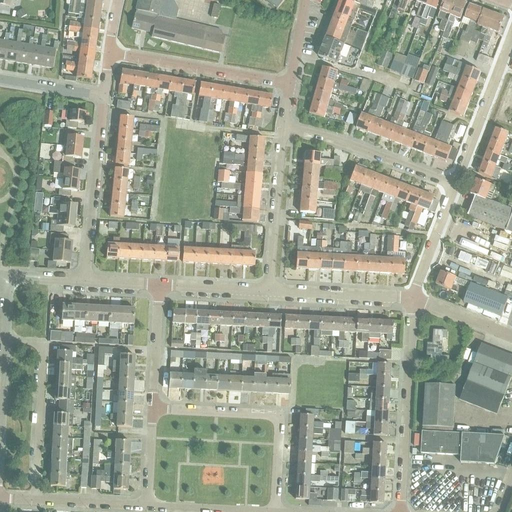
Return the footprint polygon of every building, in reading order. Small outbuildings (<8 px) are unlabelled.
[(71,0),(71,7),(100,12),(102,1),(90,0),(71,0)] [(221,54),(225,36),(221,35),(222,31),(183,22),(183,26),(179,25),(180,22),(175,21),(174,24),(171,23),(172,19),(159,16),(162,0),(138,0),(136,10),(136,11),(135,15),(131,29),(152,34),(152,38),(221,54)] [(271,0),(264,0),(263,10),(283,13),(285,2),(271,0)] [(346,0),(341,0),(334,21),(352,28),(359,9),(363,11),(363,12),(376,17),(378,12),(373,10),(346,0)] [(346,0),(373,10),(375,4),(366,0),(346,0)] [(391,0),(396,2),(389,18),(395,20),(398,12),(402,0),(391,0)] [(413,0),(402,0),(398,12),(404,14),(409,0),(413,1),(413,0)] [(417,17),(422,19),(429,0),(417,0),(416,3),(421,5),(417,17)] [(429,0),(422,19),(420,24),(426,27),(433,9),(436,11),(440,0),(429,0)] [(441,31),(445,33),(457,1),(455,0),(445,0),(438,19),(443,21),(441,25),(443,26),(441,31)] [(457,1),(445,33),(443,38),(448,40),(452,30),(456,18),(461,20),(467,4),(457,1)] [(211,18),(217,19),(220,6),(214,5),(211,18)] [(464,33),(456,55),(465,58),(470,42),(475,31),(474,31),(482,10),(470,6),(466,18),(464,18),(462,24),(469,26),(466,33),(464,33)] [(100,12),(71,7),(70,7),(69,13),(78,14),(78,18),(82,19),(99,22),(100,12)] [(481,33),(475,31),(470,42),(477,45),(479,40),(484,42),(494,14),(484,11),(479,26),(483,28),(481,33)] [(494,14),(484,42),(482,46),(487,48),(488,44),(489,44),(494,32),(498,34),(504,18),(494,14)] [(70,22),(69,27),(97,31),(99,22),(82,19),(81,24),(70,22)] [(334,21),(327,39),(362,52),(369,34),(352,28),(334,21)] [(82,33),(81,39),(96,41),(97,31),(69,27),(69,32),(76,33),(76,32),(82,33)] [(3,60),(15,63),(18,44),(20,44),(22,36),(23,30),(18,30),(17,35),(16,43),(8,42),(6,42),(3,60)] [(0,60),(3,60),(6,42),(8,42),(9,34),(5,33),(4,41),(0,40),(0,60)] [(15,63),(27,64),(31,46),(32,46),(34,38),(30,38),(28,46),(20,44),(18,44),(15,63)] [(67,41),(66,47),(95,51),(96,41),(81,39),(80,43),(75,43),(75,42),(67,41)] [(362,52),(327,39),(320,58),(335,64),(340,66),(348,68),(353,70),(356,68),(362,52)] [(27,64),(40,67),(43,48),(44,48),(46,40),(42,40),(41,47),(32,46),(31,46),(27,64)] [(43,48),(40,67),(52,69),(55,50),(57,50),(58,42),(54,41),(53,49),(44,48),(43,48)] [(79,52),(78,58),(93,60),(95,51),(66,47),(66,50),(79,52)] [(377,65),(387,70),(393,55),(389,53),(390,50),(384,48),(377,65)] [(396,53),(389,71),(401,75),(407,58),(396,53)] [(421,60),(409,55),(407,58),(401,75),(414,80),(417,70),(421,60)] [(480,55),(477,62),(489,66),(491,59),(480,55)] [(66,66),(67,66),(92,70),(93,60),(78,58),(78,63),(66,62),(66,66)] [(421,84),(418,94),(420,95),(434,60),(431,59),(428,67),(424,65),(423,70),(420,68),(415,81),(421,84)] [(450,73),(463,78),(478,84),(482,73),(467,67),(465,72),(446,64),(443,71),(450,73)] [(92,70),(67,66),(66,71),(76,72),(76,78),(66,76),(65,81),(75,82),(76,78),(91,80),(92,70)] [(433,66),(426,84),(433,87),(439,69),(433,66)] [(324,68),(321,79),(335,84),(339,72),(324,68)] [(126,85),(133,86),(135,73),(122,70),(119,85),(118,96),(125,96),(126,86),(126,85)] [(139,87),(145,88),(148,75),(135,73),(133,86),(131,98),(135,99),(136,92),(139,91),(139,87)] [(473,95),(478,84),(463,78),(450,73),(448,78),(454,80),(456,82),(461,84),(459,89),(473,95)] [(147,111),(153,112),(155,102),(159,77),(148,75),(145,88),(151,89),(150,93),(152,95),(151,100),(149,100),(147,111)] [(161,91),(169,92),(171,79),(159,77),(155,102),(153,112),(158,113),(161,91)] [(170,118),(176,119),(183,81),(171,79),(169,92),(174,93),(174,98),(176,98),(175,106),(172,106),(170,118)] [(321,79),(317,91),(332,95),(334,89),(338,91),(340,90),(356,95),(357,90),(348,87),(341,85),(335,84),(321,79)] [(359,90),(366,92),(371,81),(364,79),(359,90)] [(183,81),(176,119),(183,120),(185,109),(187,95),(193,96),(195,83),(183,81)] [(199,122),(206,123),(213,86),(200,84),(198,97),(203,98),(201,110),(200,110),(199,122)] [(217,100),(222,101),(224,88),(213,86),(206,123),(212,124),(214,112),(213,112),(214,105),(216,105),(217,100)] [(449,98),(455,100),(469,106),(473,95),(459,89),(453,87),(450,94),(444,91),(442,96),(449,98)] [(224,123),(230,124),(236,90),(224,88),(222,101),(229,102),(227,115),(226,115),(224,123)] [(239,104),(246,105),(248,92),(236,90),(230,124),(237,125),(238,117),(236,117),(239,104)] [(317,91),(314,102),(334,108),(341,110),(346,111),(347,107),(343,106),(336,104),(334,102),(330,101),(332,95),(317,91)] [(248,126),(254,127),(260,94),(248,92),(246,105),(253,106),(251,118),(250,118),(248,126)] [(260,94),(254,127),(260,128),(262,120),(260,120),(262,108),(270,109),(272,96),(260,94)] [(360,121),(357,129),(369,133),(374,121),(374,120),(383,97),(376,94),(373,104),(374,104),(372,110),(371,110),(369,116),(363,114),(360,120),(360,121)] [(374,121),(369,133),(380,138),(386,123),(380,121),(380,120),(382,115),(381,114),(384,108),(386,109),(389,100),(383,97),(374,120),(374,121)] [(421,108),(428,110),(431,102),(423,100),(421,108)] [(469,106),(455,100),(450,113),(449,113),(449,114),(464,120),(464,119),(465,117),(469,106)] [(386,123),(380,138),(391,142),(399,121),(399,120),(406,102),(402,101),(394,119),(393,119),(393,120),(392,121),(391,125),(386,123)] [(116,109),(129,111),(130,104),(118,102),(116,109)] [(314,102),(310,114),(325,118),(327,113),(333,115),(333,113),(340,115),(341,110),(334,108),(314,102)] [(356,102),(353,111),(358,113),(362,104),(356,102)] [(399,121),(391,142),(402,146),(408,131),(407,131),(409,125),(403,123),(404,121),(404,120),(410,104),(406,102),(399,120),(399,121)] [(67,111),(66,120),(65,128),(77,129),(78,123),(84,124),(85,113),(74,112),(74,110),(67,110),(67,111)] [(43,126),(52,126),(54,112),(45,111),(43,126)] [(408,131),(402,146),(413,150),(425,120),(427,114),(422,112),(419,120),(419,121),(416,128),(415,128),(413,133),(408,131)] [(351,113),(348,120),(347,123),(354,125),(358,115),(351,113)] [(425,120),(413,150),(424,155),(430,140),(432,136),(425,133),(428,125),(429,125),(431,120),(433,116),(427,114),(425,120)] [(120,116),(119,128),(132,130),(133,118),(120,116)] [(465,134),(468,123),(459,121),(456,132),(465,134)] [(430,140),(424,155),(435,159),(448,125),(444,123),(442,122),(437,135),(434,141),(430,140)] [(140,125),(139,131),(155,132),(159,133),(160,127),(140,125)] [(448,125),(435,159),(447,163),(453,148),(446,146),(453,127),(448,125)] [(119,128),(117,140),(130,142),(132,130),(119,128)] [(497,129),(492,140),(505,145),(509,134),(497,129)] [(65,130),(63,146),(82,148),(83,138),(76,137),(77,131),(65,130)] [(248,144),(248,149),(264,151),(265,139),(249,138),(236,136),(235,141),(235,143),(248,144)] [(117,140),(116,152),(129,154),(130,142),(117,140)] [(492,140),(488,151),(500,156),(505,145),(492,140)] [(63,146),(62,163),(74,164),(74,158),(81,159),(82,148),(63,146)] [(137,149),(137,155),(142,155),(156,157),(157,151),(137,149)] [(224,153),(223,159),(262,163),(264,151),(248,149),(247,155),(243,155),(242,156),(234,155),(234,154),(224,153)] [(488,151),(484,162),(496,167),(500,156),(488,151)] [(129,154),(116,152),(115,164),(128,166),(129,154)] [(304,165),(319,166),(325,167),(337,168),(338,157),(333,157),(333,162),(320,161),(321,154),(305,153),(304,165)] [(246,167),(246,173),(261,175),(262,163),(223,159),(223,164),(233,165),(240,165),(240,167),(246,167)] [(64,175),(63,180),(78,181),(79,171),(73,170),(74,164),(62,163),(54,162),(53,174),(64,175)] [(496,167),(484,162),(479,174),(496,180),(501,169),(496,167)] [(304,165),(303,176),(318,178),(319,166),(304,165)] [(351,179),(345,194),(350,195),(352,189),(354,188),(356,184),(361,186),(367,171),(355,167),(355,168),(351,167),(347,177),(351,179)] [(114,169),(113,181),(127,182),(128,170),(114,169)] [(229,184),(230,172),(218,171),(217,182),(222,183),(229,184)] [(362,186),(359,192),(370,196),(372,190),(378,175),(367,171),(361,186),(362,186)] [(246,173),(245,185),(260,186),(261,175),(246,173)] [(370,196),(363,215),(367,217),(375,198),(376,198),(378,192),(383,194),(389,180),(378,175),(372,190),(370,196)] [(303,176),(302,188),(317,190),(323,190),(337,191),(338,183),(334,183),(324,182),(324,184),(318,184),(318,178),(303,176)] [(78,181),(63,180),(62,190),(59,190),(58,196),(70,197),(71,191),(77,192),(78,181)] [(387,204),(381,218),(386,220),(389,211),(400,184),(389,180),(383,194),(389,197),(386,203),(387,204)] [(471,195),(476,197),(486,201),(489,192),(494,193),(496,188),(477,180),(471,195)] [(113,181),(112,192),(125,194),(127,182),(113,181)] [(400,184),(389,211),(394,213),(397,206),(396,206),(398,200),(405,203),(411,188),(400,184)] [(245,185),(243,197),(259,199),(260,186),(245,185)] [(302,188),(301,201),(316,202),(317,190),(302,188)] [(409,211),(403,227),(408,229),(410,223),(422,192),(411,188),(405,203),(406,203),(405,207),(409,208),(409,209),(409,211)] [(112,192),(110,205),(124,206),(125,194),(112,192)] [(408,229),(408,230),(412,231),(414,225),(416,225),(422,209),(428,212),(434,214),(439,202),(432,199),(433,197),(422,192),(410,223),(408,229)] [(50,214),(58,215),(75,217),(76,206),(66,205),(66,199),(53,197),(53,208),(50,207),(50,214)] [(219,207),(229,208),(258,210),(259,199),(243,197),(238,197),(237,204),(219,202),(219,207)] [(511,217),(511,216),(511,207),(509,207),(508,209),(486,201),(476,197),(468,216),(507,231),(511,217)] [(316,202),(301,201),(300,212),(310,213),(315,214),(316,202)] [(124,206),(110,205),(109,217),(123,218),(124,206)] [(229,208),(229,214),(242,215),(242,221),(257,222),(258,210),(229,208)] [(324,210),(323,219),(333,221),(334,211),(324,210)] [(222,211),(214,211),(214,221),(222,221),(222,211)] [(353,222),(359,224),(362,215),(357,213),(353,222)] [(75,217),(58,215),(57,222),(51,221),(50,231),(63,233),(63,227),(74,228),(75,217)] [(256,227),(250,226),(244,226),(243,244),(249,244),(249,233),(256,233),(256,227)] [(54,245),(54,251),(71,253),(72,242),(68,242),(69,235),(50,234),(49,245),(54,245)] [(368,273),(379,274),(380,258),(375,258),(375,254),(374,252),(375,236),(370,235),(370,241),(370,244),(368,273)] [(379,274),(391,274),(394,237),(388,236),(387,252),(387,258),(380,258),(379,274)] [(296,269),(309,270),(310,247),(302,247),(303,237),(298,237),(296,269)] [(394,237),(391,274),(404,275),(405,253),(398,253),(398,237),(394,237)] [(107,245),(106,258),(118,259),(119,246),(119,239),(113,239),(113,245),(107,245)] [(309,270),(320,270),(322,241),(317,241),(316,248),(310,247),(309,270)] [(320,270),(332,271),(333,249),(326,249),(326,242),(322,241),(320,270)] [(332,271),(344,272),(346,243),(340,242),(340,249),(333,249),(332,271)] [(344,272),(356,272),(357,257),(356,257),(357,254),(352,254),(352,252),(350,250),(351,243),(346,243),(344,272)] [(356,272),(368,273),(370,244),(365,243),(364,251),(363,253),(363,257),(357,257),(356,272)] [(119,246),(118,259),(130,260),(131,246),(119,246)] [(131,246),(130,260),(142,260),(143,247),(131,246)] [(230,265),(242,266),(243,252),(243,247),(231,246),(231,252),(230,265)] [(143,247),(142,260),(154,261),(155,248),(143,247)] [(243,252),(242,266),(254,267),(255,253),(248,253),(248,247),(243,247),(243,252)] [(155,248),(154,261),(166,262),(167,248),(155,248)] [(167,248),(166,262),(178,263),(179,249),(167,248)] [(29,262),(38,263),(39,250),(30,249),(29,262)] [(182,262),(195,263),(196,250),(183,249),(182,262)] [(458,259),(470,264),(469,267),(473,269),(475,266),(486,270),(489,262),(455,249),(447,271),(452,273),(458,259)] [(195,263),(206,264),(207,250),(196,250),(195,263)] [(206,264),(218,265),(219,251),(207,250),(206,264)] [(71,253),(54,251),(52,262),(70,264),(71,253)] [(218,265),(230,265),(231,252),(219,251),(218,265)] [(492,261),(488,275),(499,278),(503,264),(492,261)] [(471,279),(474,270),(459,264),(456,273),(471,279)] [(472,284),(442,272),(437,285),(451,291),(454,285),(457,286),(457,284),(467,288),(470,289),(472,284)] [(464,302),(501,317),(509,298),(472,284),(470,289),(467,288),(466,291),(468,292),(464,302)] [(61,321),(74,322),(75,306),(62,306),(61,321)] [(74,322),(86,322),(86,307),(75,306),(74,322)] [(86,322),(98,323),(99,307),(86,307),(86,322)] [(98,323),(110,324),(110,308),(99,307),(98,323)] [(110,324),(122,324),(122,308),(110,308),(110,324)] [(122,308),(122,324),(134,325),(135,309),(122,308)] [(172,324),(184,324),(185,311),(173,311),(172,324)] [(184,324),(196,325),(197,312),(185,311),(184,324)] [(208,332),(208,326),(209,312),(197,312),(196,325),(196,331),(208,332)] [(208,326),(220,326),(220,313),(209,312),(208,326)] [(220,326),(232,327),(233,314),(220,313),(220,326)] [(232,327),(244,327),(245,314),(233,314),(232,327)] [(256,328),(256,315),(245,314),(244,327),(244,335),(249,335),(250,328),(256,328)] [(262,335),(268,335),(269,316),(256,315),(256,328),(263,328),(262,335)] [(267,337),(267,345),(267,352),(272,353),(272,338),(274,335),(274,329),(280,329),(281,316),(269,316),(268,335),(268,337),(267,337)] [(285,316),(284,329),(296,330),(297,317),(285,316)] [(297,317),(296,330),(309,331),(309,317),(297,317)] [(309,317),(309,331),(314,331),(314,339),(313,347),(311,346),(311,356),(319,357),(319,351),(320,339),(320,336),(321,318),(309,317)] [(321,318),(320,336),(332,336),(332,332),(333,319),(321,318)] [(333,319),(332,332),(339,332),(338,337),(338,341),(339,341),(338,348),(343,348),(344,341),(344,338),(344,332),(345,319),(333,319)] [(345,319),(344,332),(356,333),(357,320),(345,319)] [(357,320),(356,333),(362,333),(361,342),(368,343),(368,339),(369,321),(357,320)] [(369,321),(368,339),(380,339),(380,334),(380,321),(369,321)] [(380,321),(380,334),(387,335),(386,340),(392,340),(393,322),(380,321)] [(431,363),(449,364),(450,357),(442,357),(443,339),(447,339),(447,331),(433,331),(433,344),(428,344),(427,356),(431,356),(431,363)] [(460,401),(497,415),(511,377),(511,356),(482,345),(460,401)] [(57,352),(56,364),(82,365),(82,360),(74,359),(75,347),(61,347),(61,353),(57,352)] [(99,348),(98,366),(104,366),(104,355),(112,355),(113,348),(99,348)] [(378,359),(391,360),(391,351),(379,351),(378,359)] [(176,358),(182,358),(182,352),(171,352),(170,363),(175,363),(176,358)] [(112,362),(112,367),(134,368),(134,356),(120,355),(120,362),(112,362)] [(242,361),(242,356),(230,355),(230,361),(231,361),(230,364),(242,365),(242,361)] [(267,363),(266,363),(266,357),(254,356),(254,362),(255,362),(255,365),(266,366),(267,363)] [(56,364),(56,376),(70,377),(70,371),(81,371),(82,365),(56,364)] [(378,364),(377,376),(390,377),(391,364),(378,364)] [(98,366),(97,378),(103,378),(104,370),(106,370),(106,366),(104,366),(98,366)] [(119,373),(119,379),(133,380),(134,368),(112,367),(112,373),(119,373)] [(193,389),(205,390),(206,376),(206,371),(194,370),(194,376),(193,389)] [(229,391),(241,392),(242,378),(235,378),(236,373),(230,372),(229,378),(229,391)] [(168,388),(181,389),(181,375),(169,374),(168,388)] [(253,393),(265,393),(266,380),(266,374),(254,374),(253,379),(253,393)] [(265,393),(276,394),(278,375),(273,374),(272,380),(266,380),(265,393)] [(366,380),(367,375),(354,374),(348,374),(348,382),(359,383),(359,380),(366,380)] [(181,389),(193,389),(194,376),(181,375),(181,389)] [(278,375),(276,394),(289,395),(290,375),(278,375)] [(56,376),(55,388),(76,389),(77,377),(70,377),(56,376)] [(205,390),(217,391),(218,377),(206,376),(205,390)] [(377,376),(376,388),(389,388),(390,377),(377,376)] [(217,391),(229,391),(229,378),(218,377),(217,391)] [(241,392),(253,393),(253,379),(242,378),(241,392)] [(119,379),(118,391),(132,392),(133,380),(119,379)] [(136,379),(135,402),(145,403),(146,379),(136,379)] [(423,427),(453,429),(455,386),(425,385),(423,427)] [(55,388),(54,400),(59,401),(59,408),(72,408),(73,401),(76,401),(76,389),(55,388)] [(371,393),(370,400),(389,400),(389,388),(376,388),(376,393),(371,393)] [(118,396),(118,403),(131,404),(132,392),(118,391),(114,391),(114,396),(118,396)] [(370,406),(370,411),(375,411),(388,412),(389,400),(370,400),(370,406)] [(347,401),(346,410),(355,410),(355,402),(347,401)] [(96,402),(95,414),(105,414),(106,408),(101,408),(102,403),(96,402)] [(118,403),(117,415),(131,416),(131,404),(118,403)] [(54,414),(53,427),(67,428),(71,428),(72,415),(72,408),(59,408),(58,415),(54,414)] [(300,415),(299,427),(323,428),(330,429),(331,424),(323,424),(323,423),(313,422),(313,416),(319,416),(319,410),(306,409),(305,415),(300,415)] [(366,417),(366,423),(369,423),(387,424),(388,412),(375,411),(375,417),(366,417)] [(105,414),(95,414),(94,426),(101,427),(101,419),(105,419),(105,414)] [(131,416),(117,415),(110,414),(110,419),(117,420),(116,427),(130,428),(131,416)] [(345,422),(345,434),(355,434),(355,422),(345,422)] [(366,423),(366,429),(374,430),(374,436),(387,436),(387,424),(369,423),(366,423)] [(53,427),(53,439),(67,439),(67,428),(53,427)] [(299,427),(299,439),(312,440),(312,434),(322,435),(323,428),(299,427)] [(329,429),(329,441),(340,441),(341,429),(334,429),(334,430),(329,429)] [(506,437),(423,432),(422,454),(462,456),(462,463),(495,465),(506,437)] [(53,439),(52,450),(72,451),(73,440),(67,439),(53,439)] [(299,439),(298,451),(311,452),(321,453),(328,453),(329,452),(329,448),(328,448),(320,447),(311,446),(312,440),(299,439)] [(94,440),(93,453),(102,453),(103,440),(94,440)] [(116,441),(115,454),(129,454),(129,442),(116,441)] [(329,441),(328,448),(329,448),(329,452),(340,453),(340,441),(329,441)] [(344,454),(354,454),(354,442),(344,442),(344,454)] [(362,455),(373,455),(385,456),(386,444),(373,443),(373,449),(363,449),(362,455)] [(52,450),(51,462),(65,463),(66,457),(72,457),(72,451),(52,450)] [(298,451),(297,463),(310,464),(311,452),(298,451)] [(93,453),(92,464),(98,465),(101,465),(102,453),(93,453)] [(107,453),(107,459),(115,459),(114,466),(128,466),(129,454),(115,454),(107,453)] [(372,467),(385,468),(385,456),(373,455),(372,467)] [(51,462),(51,474),(69,475),(70,463),(65,463),(51,462)] [(297,463),(297,475),(310,476),(310,464),(297,463)] [(97,471),(97,477),(100,477),(105,477),(127,478),(128,466),(114,466),(105,465),(104,471),(97,471)] [(361,479),(371,479),(384,480),(385,468),(372,467),(372,473),(362,472),(362,474),(354,473),(354,478),(361,479)] [(51,474),(50,487),(64,487),(64,481),(69,481),(69,475),(51,474)] [(297,475),(296,487),(309,488),(309,482),(319,483),(319,481),(327,482),(338,482),(338,478),(327,477),(320,477),(310,476),(297,475)] [(90,489),(99,489),(100,483),(105,483),(113,483),(113,490),(119,490),(127,491),(127,478),(105,477),(100,477),(97,477),(92,476),(91,476),(90,489)] [(371,479),(371,491),(383,492),(384,480),(371,479)] [(296,487),(295,499),(309,500),(316,501),(316,500),(316,494),(308,494),(309,488),(296,487)] [(327,501),(337,502),(338,490),(328,489),(327,501)] [(355,496),(355,490),(342,490),(341,502),(347,502),(348,495),(355,496)] [(383,492),(371,491),(370,498),(360,497),(360,503),(383,504),(383,492)]
